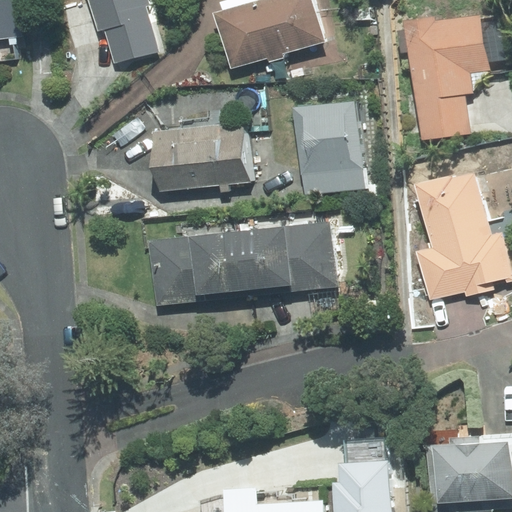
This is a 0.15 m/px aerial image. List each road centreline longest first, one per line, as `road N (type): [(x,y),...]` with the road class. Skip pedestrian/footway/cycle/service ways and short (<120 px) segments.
road 1 (residential): [(53,436),(350,355),(442,353),(511,331)]
road 2 (residential): [(9,187),(36,270),(53,436)]
